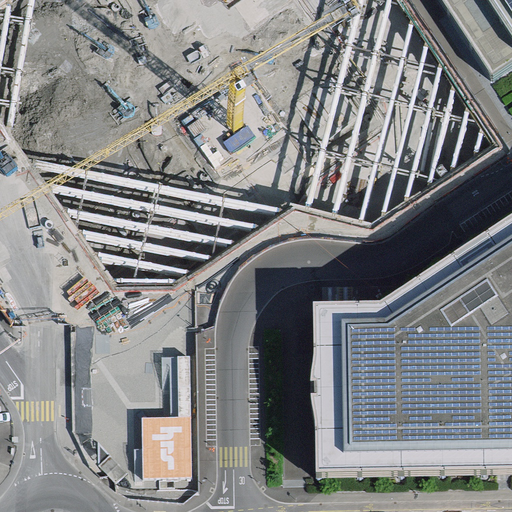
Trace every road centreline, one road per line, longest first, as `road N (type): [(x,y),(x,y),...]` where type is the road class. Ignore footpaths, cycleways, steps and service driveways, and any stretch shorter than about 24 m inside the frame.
road 1 (residential): [(511,175),(396,254),(291,264),(250,291),(232,338),(234,511)]
road 2 (unknown): [(104,251),(64,257),(41,283),(42,399)]
